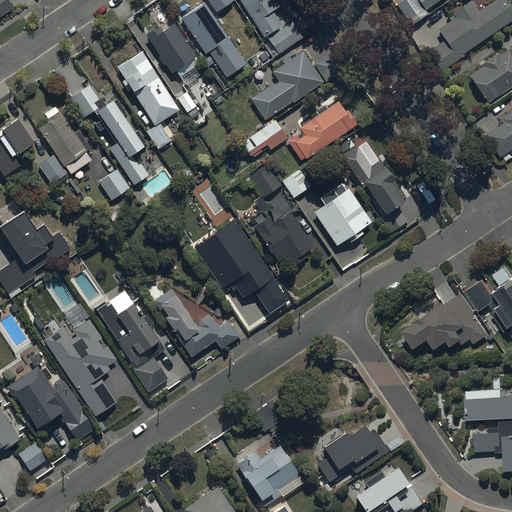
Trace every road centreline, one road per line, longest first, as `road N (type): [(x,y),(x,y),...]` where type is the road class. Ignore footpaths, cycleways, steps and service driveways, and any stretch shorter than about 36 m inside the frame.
road 1 (residential): [(43,509),(339,309)]
road 2 (residential): [(339,309),(446,466),(463,483),(511,502)]
road 3 (residential): [(345,0),(487,214)]
road 4 (residential): [(339,309),(487,214)]
road 5 (residential): [(0,69),(101,0)]
